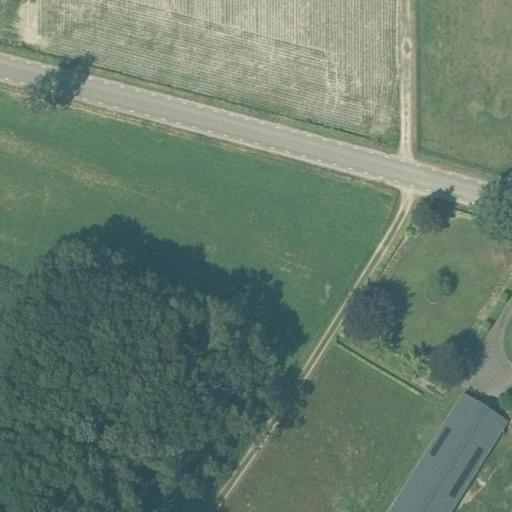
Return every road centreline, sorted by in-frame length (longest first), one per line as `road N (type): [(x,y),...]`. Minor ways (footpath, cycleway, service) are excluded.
road 1 (tertiary): [(511,207),(0,69)]
road 2 (track): [(421,181),(215,511)]
road 3 (track): [(402,0),(405,177)]
